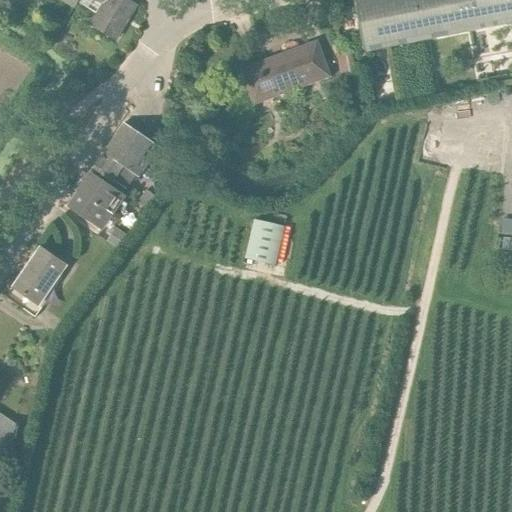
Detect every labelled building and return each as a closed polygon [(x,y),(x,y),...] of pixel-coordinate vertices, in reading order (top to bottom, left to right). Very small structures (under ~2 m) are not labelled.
[(80,0),(79,4),(96,14),(90,25),(115,40),(116,37),(135,5),(127,0),(80,0)] [(511,0),(356,0),(367,52),(511,23),(511,0)] [(240,69),(253,105),(331,76),(318,40),(240,69)] [(351,53),(337,56),(339,66),(353,64),(351,53)] [(116,179),(127,187),(135,175),(139,177),(159,148),(122,123),(92,168),(113,183),(116,179)] [(89,173),(67,207),(102,229),(124,196),(89,173)] [(146,190),(137,203),(148,211),(157,198),(146,190)] [(253,220),(244,259),(276,266),(284,227),(253,220)] [(499,236),(511,236),(511,221),(501,220),(499,236)] [(115,229),(106,241),(117,248),(126,236),(116,229),(115,229)] [(511,240),(502,239),(501,252),(511,252),(511,240)] [(40,248),(12,287),(38,305),(65,266),(40,248)] [(0,458),(8,464),(16,424),(0,414),(0,458)]
